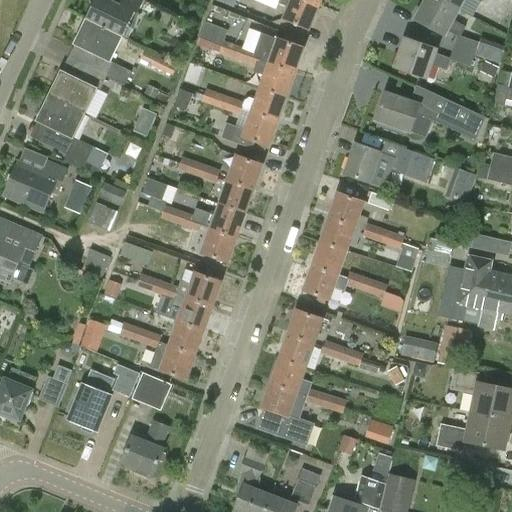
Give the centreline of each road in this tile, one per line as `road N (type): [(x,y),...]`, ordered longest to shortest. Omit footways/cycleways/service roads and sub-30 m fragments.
road 1 (residential): [(370,0),(185,511)]
road 2 (track): [(0,210),(71,241),(122,236)]
road 3 (tertiary): [(130,511),(33,471),(12,472)]
